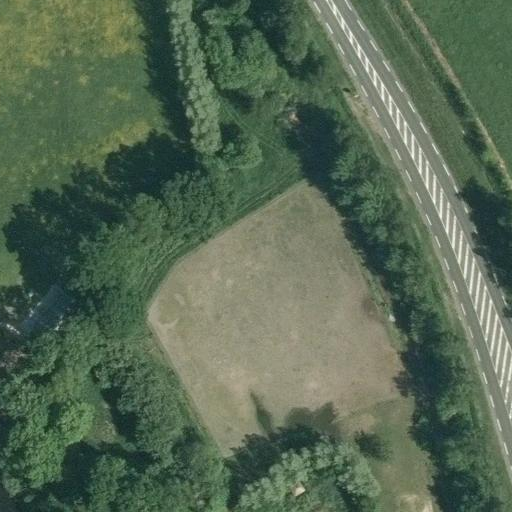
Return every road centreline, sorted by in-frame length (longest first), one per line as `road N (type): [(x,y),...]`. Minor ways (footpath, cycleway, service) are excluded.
road 1 (primary): [(318,0),(403,150),(453,265),(511,445)]
road 2 (primary): [(511,328),(428,147),(333,0)]
